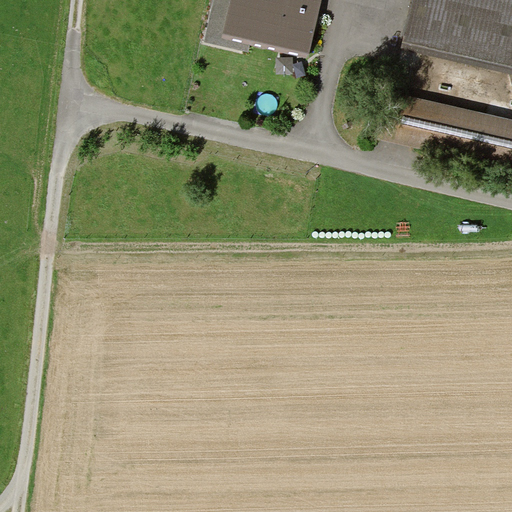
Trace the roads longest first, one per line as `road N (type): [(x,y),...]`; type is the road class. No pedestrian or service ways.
road 1 (track): [(12,511),(76,0)]
road 2 (track): [(511,239),(47,249)]
road 3 (track): [(64,95),(511,203)]
